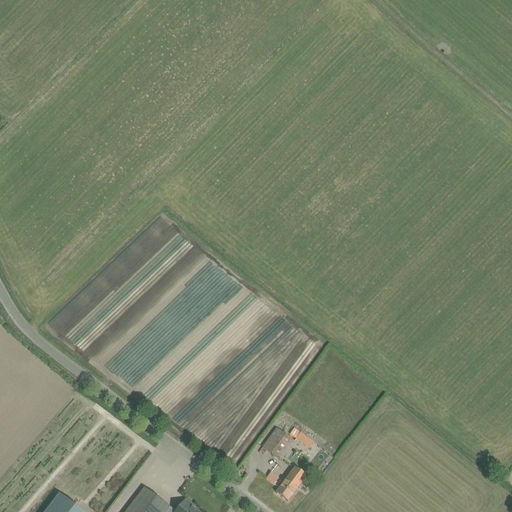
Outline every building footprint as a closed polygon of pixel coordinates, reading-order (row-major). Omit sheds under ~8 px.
[(0,393),(22,364),(0,347),(0,393)] [(280,461),(286,453),(295,442),(277,428),(268,440),(262,448),(280,461)] [(300,433),(295,440),(309,450),(314,443),(300,433)] [(287,502),(293,494),(307,476),(295,467),(276,493),(287,502)] [(275,474),(270,481),(278,487),(283,480),(275,474)] [(311,476),(304,485),(311,489),(318,481),(311,476)] [(144,488),(125,511),(196,511),(195,510),(191,508),(192,506),(185,500),(176,511),(173,511),(169,509),(170,508),(144,488)] [(81,511),(59,495),(46,511),(81,511)]
